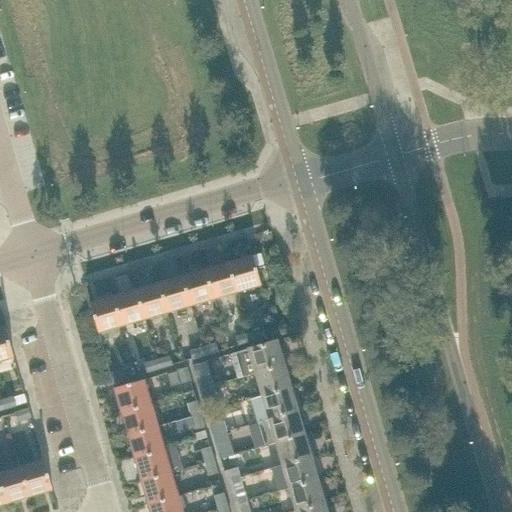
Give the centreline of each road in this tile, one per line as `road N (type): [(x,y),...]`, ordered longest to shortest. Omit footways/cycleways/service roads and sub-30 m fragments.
road 1 (tertiary): [(494,511),(393,157)]
road 2 (tertiary): [(305,183),(399,511)]
road 3 (residential): [(31,261),(305,183)]
road 4 (residential): [(102,511),(31,261)]
road 5 (tertiary): [(252,0),(305,183)]
road 6 (tertiary): [(393,157),(346,0)]
road 7 (residential): [(393,157),(511,135)]
